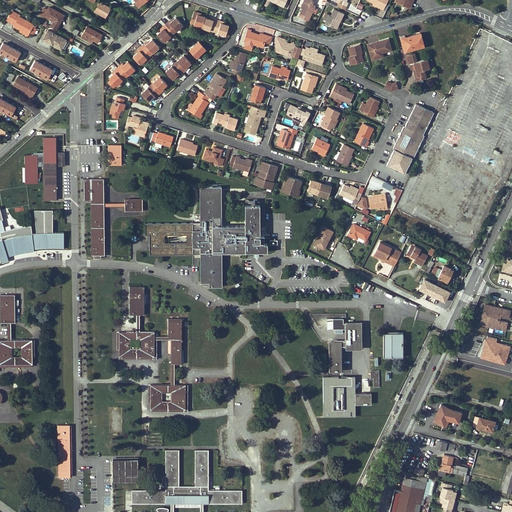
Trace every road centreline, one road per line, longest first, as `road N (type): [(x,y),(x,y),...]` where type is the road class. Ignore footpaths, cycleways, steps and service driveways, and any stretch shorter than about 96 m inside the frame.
road 1 (residential): [(261,150),(363,176),(401,98),(342,70)]
road 2 (secondary): [(363,511),(471,284)]
road 3 (residential): [(241,12),(231,39),(163,102),(170,120),(261,150)]
road 4 (residential): [(261,150),(279,90),(316,101),(332,70),(342,70)]
road 5 (residential): [(71,87),(165,0)]
